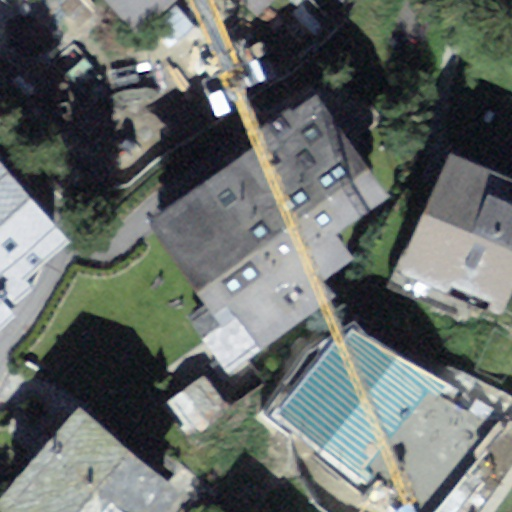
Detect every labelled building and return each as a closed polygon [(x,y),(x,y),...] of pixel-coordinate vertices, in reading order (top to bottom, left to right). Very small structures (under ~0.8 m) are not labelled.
[(102,0),(126,26),(154,0),(102,0)] [(320,75),(147,193),(251,344),(344,280),(323,250),(360,225),(343,200),(387,171),(320,75)] [(0,149),(0,277),(63,223),(0,149)] [(402,273),(509,315),(511,307),(511,177),(448,153),(402,273)] [(440,398),(349,323),(275,412),(366,487),(440,398)] [(0,503),(10,511),(158,511),(185,480),(85,395),(0,495),(0,503)]
